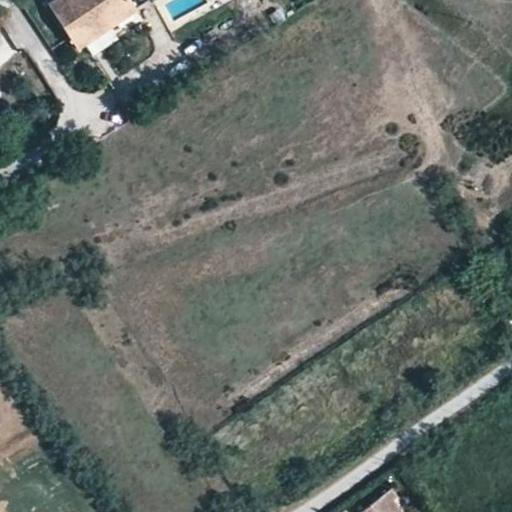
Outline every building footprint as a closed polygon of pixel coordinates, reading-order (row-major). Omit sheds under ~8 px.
[(53,0),(48,4),(76,48),(87,39),(95,32),(132,9),(126,0),(53,0)] [(132,9),(95,32),(104,47),(142,24),(132,9)] [(0,30),(0,63),(16,46),(0,30)] [(368,336),(389,365),(433,335),(423,321),(414,328),(405,315),(384,330),(381,326),(368,336)] [(29,451),(54,488),(64,481),(40,444),(29,451)] [(401,511),(384,491),(361,511),(362,511),(401,511)]
